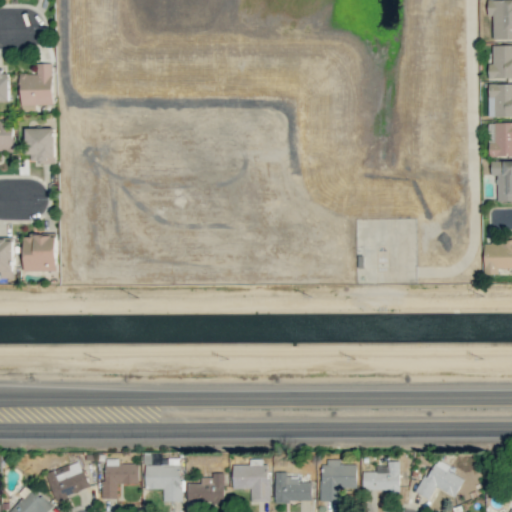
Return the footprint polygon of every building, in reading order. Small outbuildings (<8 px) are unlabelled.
[(494,15),(493,39),(511,38),(511,0),(487,0),(487,15),(494,15)] [(511,44),(493,45),(493,63),(488,64),(488,78),(511,77),(511,44)] [(53,63),(37,63),(38,73),(21,73),(21,105),(54,104),(53,63)] [(0,101),(10,101),(10,71),(0,71),(0,101)] [(511,83),(489,84),(489,97),(495,97),(495,117),(511,116),(511,83)] [(0,140),(0,151),(15,150),(14,121),(0,121),(0,140)] [(489,156),(511,155),(511,121),(489,122),(489,156)] [(55,127),(26,128),(26,154),(33,154),(33,164),(56,163),(55,127)] [(511,160),(491,161),(491,175),(497,175),(498,201),(511,200),(511,160)] [(57,270),(57,234),(24,235),(25,271),(57,270)] [(0,237),(0,247),(1,278),(14,278),(13,237),(0,237)] [(511,240),(484,241),(485,274),(498,274),(498,268),(511,268),(511,240)] [(450,465),(435,457),(417,492),(429,499),(436,486),(455,496),(464,479),(448,470),(450,465)] [(118,498),(117,483),(139,483),(138,463),(119,463),(119,458),(103,459),(104,498),(118,498)] [(269,500),(268,458),(249,459),(250,464),(232,464),(233,488),(250,488),(251,501),(269,500)] [(90,487),(80,460),(46,473),(56,500),(90,487)] [(320,501),(339,502),(339,487),(357,488),(357,464),(340,464),(340,461),(321,460),(320,501)] [(399,460),(387,461),(388,466),(376,466),(376,471),(362,471),(363,490),(400,490),(399,460)] [(163,501),(181,501),(182,462),(146,461),(145,488),(163,488),(163,501)] [(287,471),(275,472),(275,501),(312,501),(312,481),(298,481),(298,477),(287,477),(287,471)] [(225,502),(224,472),(212,472),(212,477),(201,477),(201,483),(188,483),(188,503),(225,502)] [(9,511),(47,511),(52,507),(32,488),(9,511)]
